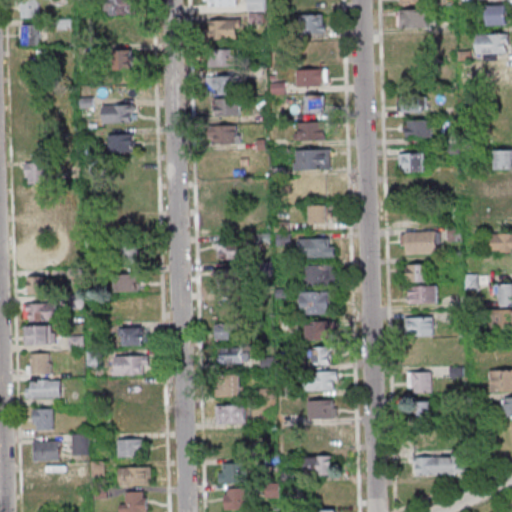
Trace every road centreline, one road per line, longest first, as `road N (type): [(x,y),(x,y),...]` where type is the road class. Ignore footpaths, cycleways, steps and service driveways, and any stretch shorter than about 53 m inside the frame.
road 1 (residential): [(184,511),(169,0)]
road 2 (residential): [(378,511),(363,0)]
road 3 (residential): [(4,511),(0,377)]
